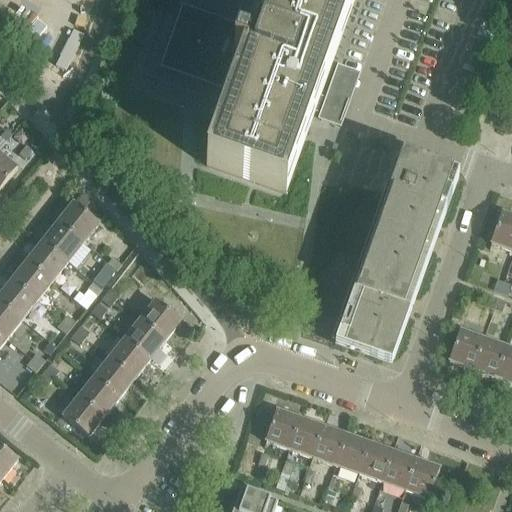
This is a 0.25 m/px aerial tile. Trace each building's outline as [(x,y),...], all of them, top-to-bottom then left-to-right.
[(281,193),(349,0),(272,0),(258,42),(242,36),(244,31),(182,9),(160,71),(222,93),(224,87),(240,93),(213,169),(207,167),(206,169),(286,197),(286,195),(281,193)] [(0,141),(0,143),(5,148),(13,138),(7,133),(0,141)] [(27,148),(18,158),(24,163),(33,153),(27,148)] [(0,157),(0,193),(17,172),(0,157)] [(391,362),(393,362),(456,185),(436,178),(438,173),(414,164),(414,165),(403,161),(396,181),(391,194),(385,192),(332,341),(372,355),(369,363),(388,369),(391,362)] [(73,207),(57,227),(83,248),(99,228),(73,207)] [(511,255),(511,220),(502,217),(491,248),(511,255)] [(57,227),(42,246),(68,267),(83,248),(57,227)] [(42,246),(27,265),(53,286),(68,267),(42,246)] [(113,261),(107,267),(116,275),(122,268),(113,261)] [(27,265),(12,285),(37,305),(53,286),(27,265)] [(107,268),(93,285),(101,292),(116,275),(107,268)] [(493,294),(500,297),(504,286),(497,284),(493,294)] [(12,285),(0,299),(0,306),(22,324),(37,305),(12,285)] [(96,300),(102,294),(92,286),(87,293),(96,300)] [(511,288),(504,286),(500,297),(511,301),(511,288)] [(121,298),(112,290),(106,297),(116,305),(121,298)] [(116,305),(106,297),(101,304),(110,311),(116,305)] [(77,306),(86,313),(92,305),(84,298),(77,306)] [(487,311),(494,313),(498,302),(491,300),(487,311)] [(506,305),(498,302),(494,313),(502,316),(506,305)] [(156,304),(140,324),(166,345),(181,325),(156,304)] [(0,306),(0,338),(7,344),(22,324),(0,306)] [(98,308),(91,317),(99,323),(106,314),(98,308)] [(67,318),(61,325),(70,332),(76,325),(67,318)] [(166,345),(140,324),(125,343),(150,364),(166,345)] [(70,332),(61,325),(55,332),(65,339),(70,332)] [(90,337),(80,329),(75,336),(84,343),(90,337)] [(449,366),(472,374),(483,343),(460,335),(449,366)] [(79,350),(84,343),(75,336),(69,343),(79,350)] [(150,364),(125,343),(109,363),(135,383),(150,364)] [(495,382),(506,351),(483,343),(472,374),(495,382)] [(511,353),(506,351),(495,382),(511,388),(511,353)] [(35,356),(30,363),(40,370),(45,364),(35,356)] [(34,377),(40,370),(30,363),(25,370),(34,377)] [(135,383),(109,363),(94,382),(120,402),(135,383)] [(59,375),(49,367),(44,374),(54,382),(59,375)] [(54,382),(44,374),(38,381),(48,389),(54,382)] [(120,402),(94,382),(79,401),(105,421),(120,402)] [(105,421),(79,401),(63,421),(89,441),(105,421)] [(266,446),(289,454),(300,423),(277,415),(266,446)] [(323,431),(300,423),(289,454),(312,462),(323,431)] [(346,440),(323,431),(312,462),(335,471),(346,440)] [(369,448),(346,440),(335,471),(359,479),(369,448)] [(393,456),(369,448),(359,479),(382,487),(393,456)] [(0,449),(0,481),(3,483),(18,464),(0,449)] [(416,464),(393,456),(382,487),(405,495),(416,464)] [(269,460),(262,457),(258,468),(265,471),(269,460)] [(440,473),(416,464),(405,495),(429,504),(440,473)] [(283,496),(293,468),(286,466),(282,476),(275,493),(283,496)] [(316,477),(309,474),(305,485),(312,487),(316,477)] [(339,485),(332,482),(328,493),(335,495),(339,485)] [(362,493),(355,490),(351,501),(359,504),(362,493)] [(275,511),(277,506),(241,493),(234,511),(275,511)] [(385,501),(378,498),(374,509),(382,511),(385,501)]
